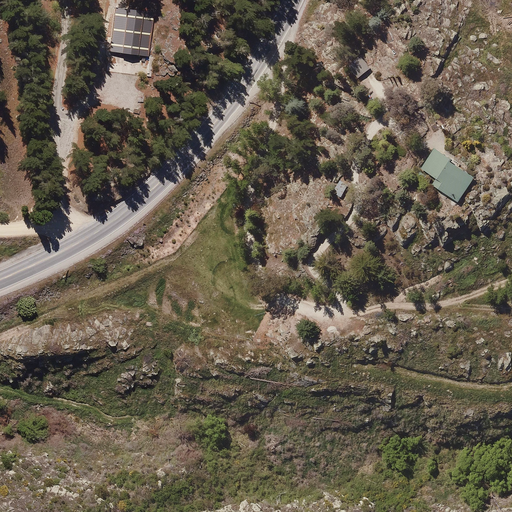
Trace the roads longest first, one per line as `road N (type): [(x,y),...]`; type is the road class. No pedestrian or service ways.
road 1 (primary): [(292,0),(256,63),(154,186),(96,230),(0,278)]
road 2 (track): [(0,337),(77,309),(146,307),(170,276)]
road 3 (track): [(511,384),(357,366)]
road 4 (track): [(133,417),(109,419),(0,388)]
